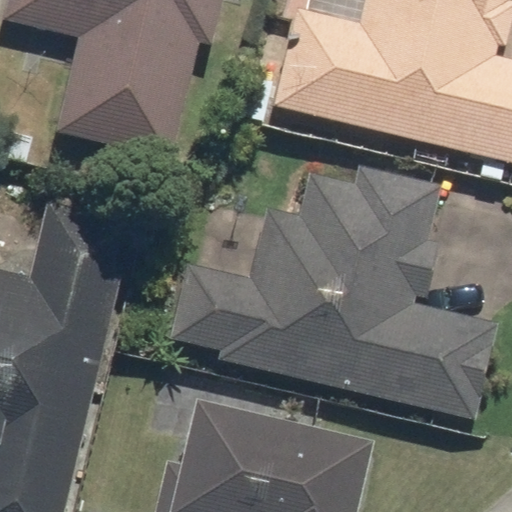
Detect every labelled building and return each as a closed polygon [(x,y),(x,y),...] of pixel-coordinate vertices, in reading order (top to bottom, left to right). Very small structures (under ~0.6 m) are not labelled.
[(43,146),(162,174),(191,51),(205,54),(218,0),(0,0),(0,27),(68,43),(43,146)] [(284,8),(259,113),(511,173),(511,64),(494,60),(508,0),(354,0),(349,24),(284,8)] [(158,357),(468,431),(492,332),(416,313),(431,250),(418,247),(432,190),(350,170),(346,188),(299,177),(289,219),(258,212),(241,283),(179,268),(158,357)] [(0,511),(58,511),(128,225),(40,204),(21,282),(0,276),(0,511)] [(155,469),(145,511),(343,511),(357,452),(175,412),(162,470),(155,469)]
